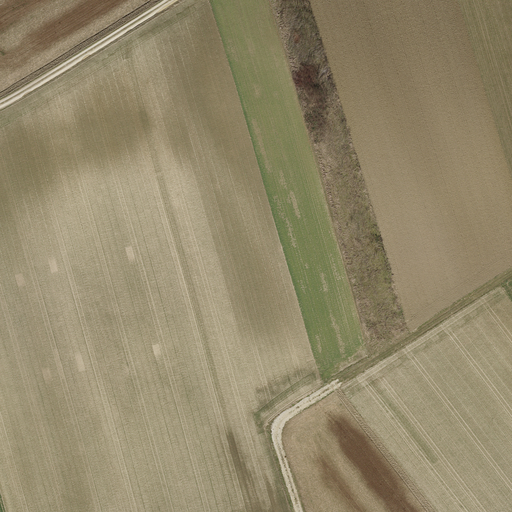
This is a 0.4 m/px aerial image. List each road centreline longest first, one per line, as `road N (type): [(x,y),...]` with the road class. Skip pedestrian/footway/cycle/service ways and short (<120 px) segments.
road 1 (track): [(299,511),(278,440),(291,411),(511,273)]
road 2 (track): [(172,0),(0,104)]
